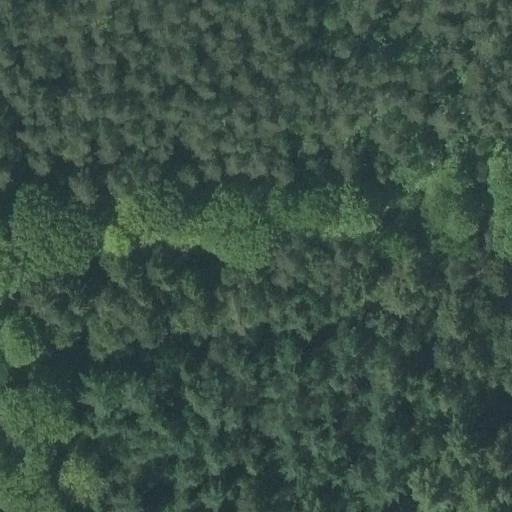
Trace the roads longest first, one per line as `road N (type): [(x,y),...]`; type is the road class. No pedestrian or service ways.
road 1 (track): [(0,229),(147,219),(444,230),(511,215)]
road 2 (track): [(0,351),(38,471),(32,511)]
